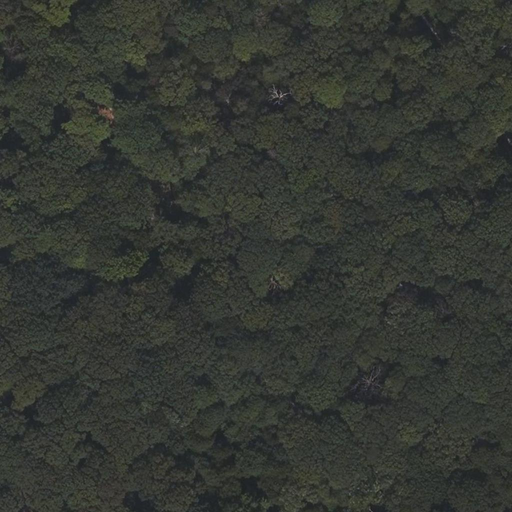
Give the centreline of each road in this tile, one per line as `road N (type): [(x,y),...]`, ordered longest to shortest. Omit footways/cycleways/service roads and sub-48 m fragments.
road 1 (track): [(61,0),(273,511)]
road 2 (track): [(404,0),(511,152)]
